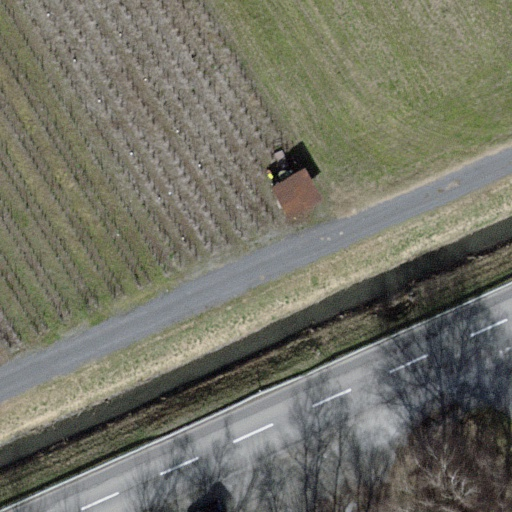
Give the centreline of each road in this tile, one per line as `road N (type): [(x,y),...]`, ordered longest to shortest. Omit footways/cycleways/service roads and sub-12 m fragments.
road 1 (track): [(0,380),(511,154)]
road 2 (secondary): [(79,511),(511,318)]
